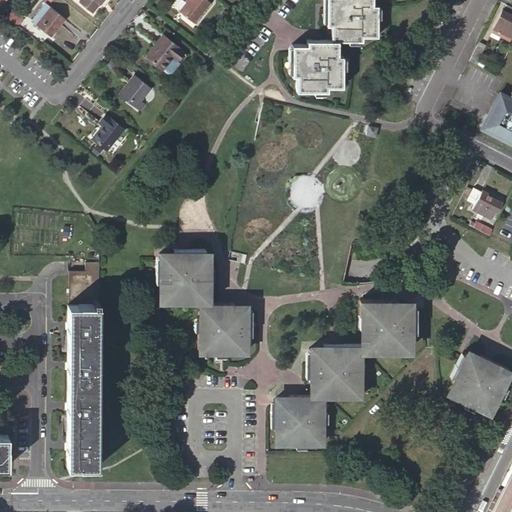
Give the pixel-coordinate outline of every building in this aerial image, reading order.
[(80,0),(79,1),(92,11),(101,0),(80,0)] [(187,0),(179,11),(194,23),(211,2),(207,0),(187,0)] [(326,0),(326,25),(331,25),(331,40),(306,40),(307,45),(291,44),(291,75),(296,75),(295,91),(327,91),(327,86),(342,86),(342,55),(337,55),(337,41),(362,41),(362,36),(377,36),(377,5),(372,5),(372,0),(326,0)] [(45,3),(31,20),(50,35),(64,18),(45,3)] [(13,11),(8,18),(18,26),(24,19),(13,11)] [(511,36),(511,15),(502,11),(491,32),(510,41),(511,36)] [(163,35),(146,56),(163,69),(173,57),(176,60),(183,51),(163,35)] [(468,60),(475,64),(484,47),(477,44),(468,60)] [(135,74),(119,94),(127,101),(129,99),(137,105),(141,101),(151,88),(135,74)] [(470,108),(476,98),(459,89),(454,100),(470,108)] [(511,144),(511,89),(508,97),(498,92),(486,116),(496,121),(490,133),(511,144)] [(129,99),(127,101),(135,108),(137,105),(129,99)] [(137,105),(135,108),(139,111),(145,105),(141,101),(137,105)] [(343,282),(348,260),(377,128),(263,102),(228,260),(342,285),(343,282)] [(106,114),(99,123),(103,126),(92,139),(107,150),(124,129),(106,114)] [(496,121),(486,116),(480,128),(490,133),(496,121)] [(471,190),(466,187),(462,195),(467,198),(471,190)] [(473,187),(471,190),(467,198),(466,200),(474,204),(471,209),(491,218),(494,211),(496,212),(501,201),(491,197),(491,195),(481,190),(481,191),(473,187)] [(488,235),(491,229),(476,220),(475,222),(471,220),(468,225),(488,235)] [(205,249),(174,249),(174,253),(158,253),(158,284),(163,284),(163,300),(193,300),(193,302),(202,303),(202,317),(197,317),(197,348),(212,348),(212,353),(244,353),(244,338),(248,338),(249,307),(233,307),(233,303),(209,302),(209,265),(205,264),(205,249)] [(68,297),(98,297),(98,262),(84,262),(84,271),(68,271),(68,297)] [(98,424),(98,297),(68,297),(68,324),(69,365),(68,405),(67,443),(66,466),(97,466),(98,424)] [(397,299),(359,299),(359,315),(362,315),(361,344),(323,344),(324,348),(309,348),(308,380),(313,380),(313,394),(288,394),(288,399),(274,399),(273,430),(278,430),(278,445),(309,445),(309,440),(324,440),(324,409),(319,409),(320,394),(343,394),(343,397),(359,397),(358,360),(362,360),(362,352),(378,352),(378,350),(408,350),(407,334),(412,334),(412,304),(397,304),(397,299)] [(508,367),(480,354),(478,358),(464,352),(451,380),(455,381),(448,395),(476,409),(478,404),(492,411),(506,383),(501,381),(508,367)]
